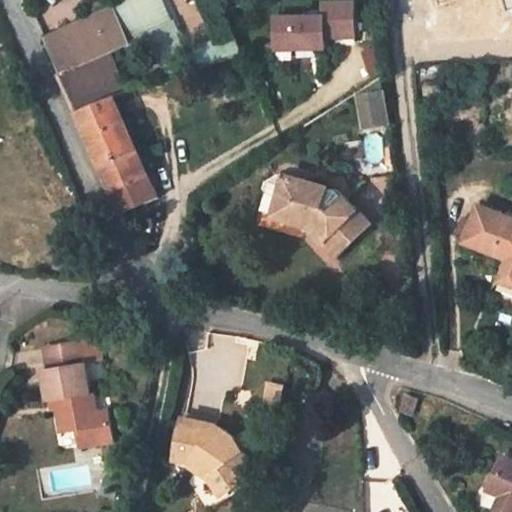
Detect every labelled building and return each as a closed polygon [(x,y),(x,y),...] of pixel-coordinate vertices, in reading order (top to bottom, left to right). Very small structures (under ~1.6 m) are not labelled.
[(172,25),(160,0),(138,0),(115,10),(96,19),(48,41),(61,73),(112,51),(152,33),(172,25)] [(273,49),(359,46),(357,0),(319,0),(320,12),(272,14),(273,49)] [(96,19),(115,10),(112,4),(107,1),(95,6),(94,13),(96,19)] [(152,33),(164,62),(185,54),(172,25),(152,33)] [(112,51),(61,73),(79,113),(115,96),(105,73),(119,67),(118,66),(112,51)] [(130,90),(125,81),(119,67),(105,73),(115,96),(130,90)] [(382,83),(354,89),(363,130),(391,124),(382,83)] [(79,113),(122,214),(161,197),(150,172),(141,176),(119,125),(127,121),(115,96),(79,113)] [(150,172),(127,121),(119,125),(141,176),(150,172)] [(383,224),(352,196),(303,181),(297,179),(281,183),(280,195),(297,199),(290,220),(331,232),(328,243),(347,261),(383,224)] [(511,219),(481,207),(475,221),(469,238),(467,242),(503,256),(505,257),(506,254),(511,256),(510,259),(502,281),(511,285),(511,219)] [(466,217),(459,234),(469,238),(475,221),(466,217)] [(88,225),(70,233),(79,254),(97,245),(88,225)] [(511,288),(498,285),(495,296),(511,300),(511,288)] [(98,342),(45,349),(48,371),(42,371),(46,403),(58,402),(59,411),(62,434),(99,430),(94,395),(87,396),(84,365),(100,363),(98,342)] [(287,388),(271,385),(267,405),(283,408),(287,388)] [(411,414),(417,399),(405,396),(399,411),(411,414)] [(58,402),(46,403),(47,413),(59,411),(58,402)] [(244,454),(235,432),(215,415),(181,406),(169,445),(187,450),(202,463),(211,486),(237,473),(244,454)] [(509,466),(500,461),(494,474),(503,478),(509,466)] [(503,478),(494,474),(484,496),(486,497),(502,504),(497,511),(511,511),(511,466),(509,466),(503,478)] [(118,486),(104,480),(97,496),(111,501),(118,486)] [(497,511),(502,504),(486,497),(480,510),(485,511),(497,511)]
